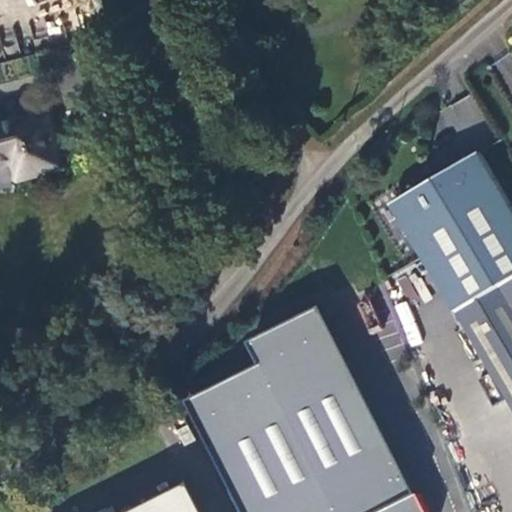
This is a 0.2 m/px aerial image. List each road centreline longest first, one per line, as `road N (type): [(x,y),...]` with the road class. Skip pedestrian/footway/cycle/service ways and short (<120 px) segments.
road 1 (unclassified): [(0,483),(123,393),(241,285),(321,170),(511,1)]
road 2 (unknown): [(164,0),(212,83),(306,192)]
